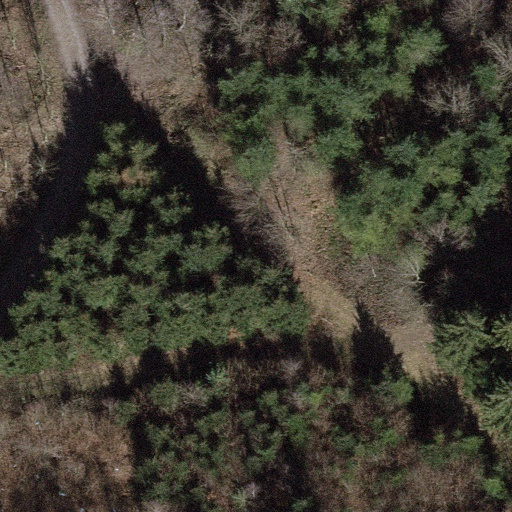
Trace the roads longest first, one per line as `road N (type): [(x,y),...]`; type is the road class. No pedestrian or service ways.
road 1 (track): [(511,457),(361,321),(158,159),(74,42)]
road 2 (track): [(0,294),(44,240),(80,142),(66,0)]
